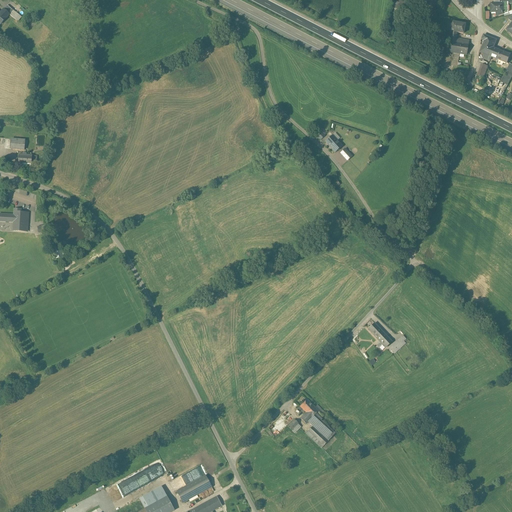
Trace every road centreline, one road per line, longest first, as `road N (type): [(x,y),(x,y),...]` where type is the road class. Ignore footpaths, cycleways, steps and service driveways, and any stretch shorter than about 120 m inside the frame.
road 1 (residential): [(230,462),(115,239),(69,199),(0,172)]
road 2 (residential): [(195,0),(254,29),(274,104),(335,161),(388,238),(414,260)]
road 3 (motorway): [(228,0),(511,142)]
road 4 (motorway): [(511,124),(267,0)]
road 5 (residential): [(230,462),(414,260)]
road 6 (residential): [(414,260),(511,350)]
